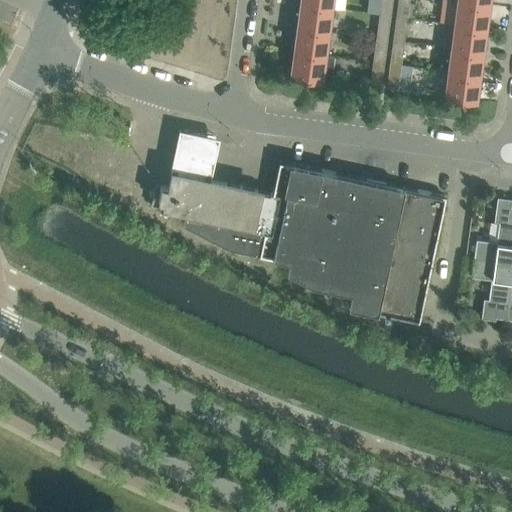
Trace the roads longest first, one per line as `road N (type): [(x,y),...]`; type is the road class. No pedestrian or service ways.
road 1 (tertiary): [(489,511),(308,450),(0,319)]
road 2 (tertiary): [(0,369),(85,422),(285,511)]
road 3 (residential): [(511,343),(463,331),(447,300),(462,151)]
road 4 (residential): [(462,151),(235,107)]
road 5 (residential): [(235,107),(37,58)]
